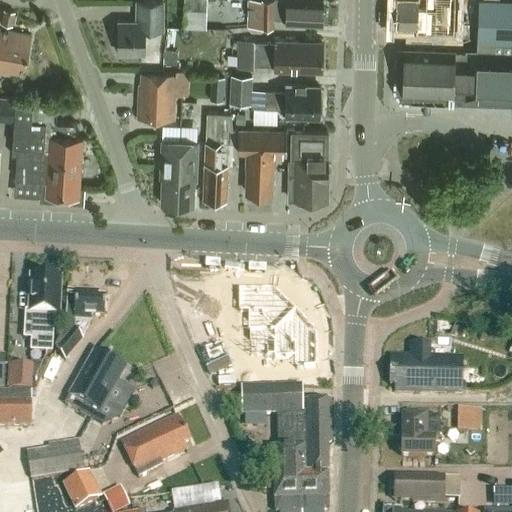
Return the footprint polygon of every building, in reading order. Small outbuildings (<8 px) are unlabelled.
[(180,0),(181,29),(204,30),(204,0),(180,0)] [(322,24),(322,0),(248,0),(248,27),(273,28),(273,19),(285,19),(284,23),(322,24)] [(452,34),(453,0),(395,0),(394,27),(416,28),(416,33),(452,34)] [(405,94),(511,98),(511,1),(483,0),(477,0),(476,53),(406,50),(406,49),(404,49),(402,96),(404,96),(405,94)] [(162,30),(162,2),(136,2),(136,22),(117,22),(117,54),(144,54),(144,30),(162,30)] [(0,24),(12,27),(14,13),(2,11),(0,22),(0,24)] [(25,66),(30,35),(8,31),(7,34),(0,32),(0,72),(17,76),(18,65),(25,66)] [(321,71),(322,41),(274,40),(274,43),(254,43),(254,41),(238,40),(237,68),(254,69),(254,65),(273,66),(273,70),(321,71)] [(177,52),(166,51),(166,64),(176,65),(177,52)] [(161,62),(161,54),(152,54),(152,62),(161,62)] [(188,83),(188,72),(175,72),(175,74),(139,73),(137,119),(173,120),(175,96),(187,96),(188,83)] [(224,77),(210,76),(209,101),(222,101),(224,77)] [(228,103),(251,105),(252,77),(230,76),(228,103)] [(319,117),(320,87),(301,87),(301,85),(285,84),(285,91),(265,91),(264,109),(284,109),(284,116),(319,117)] [(0,119),(12,121),(13,98),(0,97),(0,119)] [(51,195),(78,197),(82,138),(76,137),(77,123),(55,122),(56,106),(15,99),(11,155),(16,155),(15,179),(22,179),(22,183),(38,184),(38,181),(46,181),(45,191),(51,191),(51,195)] [(263,110),(264,100),(253,99),(253,109),(263,110)] [(233,137),(230,114),(206,113),(203,198),(225,199),(227,164),(232,164),(233,144),(220,144),(221,136),(233,137)] [(285,154),(286,130),(238,129),(237,153),(246,154),(245,167),(247,167),(246,193),(271,194),(272,168),(274,169),(274,154),(285,154)] [(328,133),(328,132),(290,131),(290,159),(295,159),(327,159),(327,158),(327,133),(328,133)] [(176,205),(179,140),(161,139),(160,167),(162,167),(160,204),(176,205)] [(196,174),(197,141),(179,140),(176,205),(193,205),(194,174),(196,174)] [(327,201),(327,172),(330,169),(330,165),(328,163),(328,158),(327,158),(327,159),(295,159),(295,201),(327,201)] [(58,316),(60,278),(33,277),(31,313),(26,312),(24,339),(32,339),(32,352),(52,353),(54,316),(58,316)] [(270,289),(238,289),(238,312),(240,312),(247,312),(247,332),(249,332),(249,341),(249,357),(267,357),(274,357),(274,358),(294,358),(294,366),(293,366),(293,368),(317,368),(317,336),(317,332),(314,329),(304,319),(305,318),(303,315),(303,316),(297,311),(298,310),(296,308),(295,308),(290,303),(291,303),(288,300),(287,301),(277,292),(274,289),(270,289)] [(105,319),(105,298),(99,298),(99,293),(77,291),(75,306),(67,305),(66,326),(56,350),(66,363),(83,343),(75,329),(76,321),(91,323),(91,318),(105,319)] [(463,394),(464,359),(424,358),(425,339),(412,339),(411,357),(390,357),(389,386),(395,386),(395,393),(463,394)] [(84,406),(80,414),(73,425),(93,437),(100,426),(95,423),(126,370),(94,353),(69,397),(84,406)] [(10,366),(7,391),(32,394),(37,394),(51,364),(45,361),(43,365),(16,364),(16,367),(10,366)] [(302,403),(302,389),(271,389),(241,389),(242,417),(277,416),(278,449),(273,450),(274,501),(275,501),(275,511),(327,511),(328,500),(327,450),(333,444),(334,444),(333,402),(302,403)] [(31,394),(0,393),(0,428),(31,428),(31,394)] [(458,411),(458,433),(481,433),(481,411),(458,411)] [(183,446),(190,443),(178,417),(121,444),(138,480),(163,469),(160,464),(186,452),(183,446)] [(439,441),(440,420),(427,420),(427,418),(402,417),(402,440),(400,440),(399,458),(434,459),(434,440),(439,441)] [(484,439),(496,438),(495,427),(484,428),(484,439)] [(27,454),(32,482),(84,473),(79,442),(49,447),(49,451),(27,454)] [(76,511),(102,500),(89,474),(62,487),(73,511),(76,511)] [(461,481),(444,481),(444,479),(394,479),(394,502),(411,502),(412,504),(444,504),(444,502),(461,502),(461,481)] [(109,511),(122,511),(130,508),(119,488),(102,497),(109,511)]
